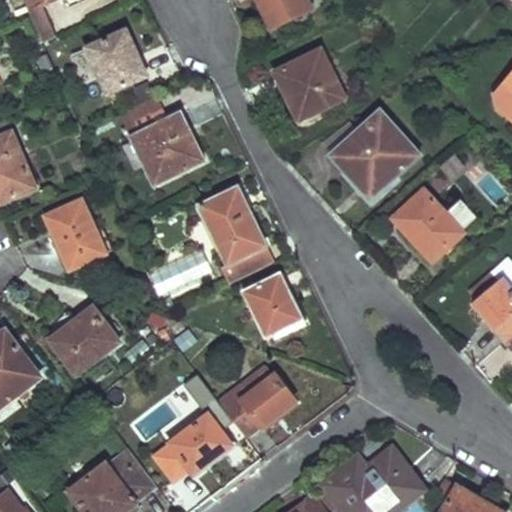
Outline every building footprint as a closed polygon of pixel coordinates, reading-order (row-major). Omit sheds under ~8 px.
[(24,0),(30,13),(44,44),(56,38),(38,0),(24,0)] [(313,8),(309,0),(260,0),(271,26),(313,8)] [(109,93),(128,84),(148,76),(129,32),(90,48),(109,93)] [(278,70),(283,82),(288,93),(295,90),(306,115),(346,97),(324,50),(278,70)] [(511,69),(487,97),(495,104),(511,120),(511,69)] [(156,186),(180,175),(205,163),(182,115),(159,125),(147,101),(121,114),(156,186)] [(349,172),(351,171),(354,169),(375,194),(419,156),(383,113),(334,155),(349,172)] [(7,120),(0,123),(0,140),(12,135),(7,120)] [(0,204),(38,189),(15,134),(12,135),(0,140),(0,204)] [(267,248),(239,189),(203,206),(231,265),(224,268),(232,284),(275,263),(267,248)] [(400,214),(409,224),(418,234),(409,242),(430,265),(465,232),(425,191),(400,214)] [(51,217),(57,233),(64,249),(66,248),(76,272),(107,258),(84,203),(51,217)] [(153,268),(158,290),(208,280),(203,257),(153,268)] [(500,278),(503,275),(511,284),(511,261),(509,258),(494,272),(500,278)] [(506,340),(510,337),(511,335),(511,284),(503,275),(500,278),(494,272),(472,290),(500,323),(498,325),(495,327),(506,340)] [(266,339),(285,330),(303,321),(281,276),(244,294),(266,339)] [(165,316),(168,314),(172,312),(168,304),(161,307),(165,316)] [(88,315),(81,321),(75,326),(79,331),(57,348),(79,376),(114,349),(88,315)] [(191,328),(174,339),(182,352),(199,341),(191,328)] [(3,336),(1,333),(0,332),(0,407),(42,377),(8,331),(3,336)] [(245,398),(279,374),(271,364),(238,389),(245,398)] [(264,425),(298,401),(279,374),(245,398),(238,389),(221,401),(246,433),(262,421),(264,425)] [(175,443),(167,448),(160,454),(179,479),(194,467),(199,475),(237,446),(211,412),(173,440),(175,443)] [(14,439),(2,448),(10,459),(22,448),(14,439)] [(390,456),(379,465),(367,474),(359,463),(329,487),(348,511),(390,511),(417,491),(390,456)] [(73,492),(87,510),(88,511),(122,511),(124,511),(123,511),(138,511),(142,510),(108,465),(73,492)] [(488,511),(485,510),(488,504),(459,488),(459,489),(446,481),(438,494),(451,502),(445,511),(488,511)] [(24,511),(7,489),(0,494),(0,511),(32,511),(29,508),(24,511)]
